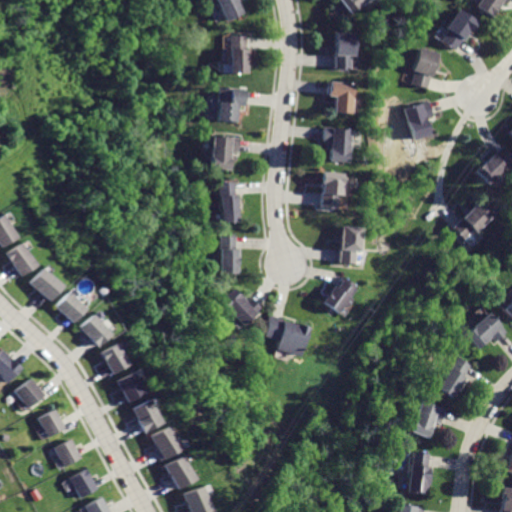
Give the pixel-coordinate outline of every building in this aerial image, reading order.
[(210,0),(222,23),(242,14),(235,0),(210,0)] [(336,0),(347,13),(363,0),(336,0)] [(474,0),(472,3),(488,16),(496,5),(501,8),(506,0),(474,0)] [(457,9),(434,41),(452,53),(475,22),(457,9)] [(333,30),(330,65),(351,67),(353,32),(333,30)] [(228,33),(225,71),(246,73),(249,35),(228,33)] [(414,47),(404,83),(425,89),(435,52),(414,47)] [(325,80),(324,95),(330,96),(329,111),(350,113),(353,82),(325,80)] [(219,85),(215,118),(234,120),(236,107),(243,108),(245,89),(219,85)] [(399,105),(409,141),(431,135),(426,119),(433,117),(427,97),(399,105)] [(323,123),(321,143),(325,144),(324,160),(348,162),(352,127),(323,123)] [(213,131),(208,167),(229,169),(231,152),(238,153),(241,135),(213,131)] [(511,157),(501,144),(474,167),(489,183),(511,163),(511,157)] [(319,169),(316,205),(330,206),(330,199),(337,199),(339,171),(319,169)] [(215,182),(216,223),(236,222),(234,181),(215,182)] [(475,202),(452,220),(444,226),(457,243),(489,220),(475,202)] [(0,218),(0,244),(10,240),(0,218)] [(337,224),(333,262),(353,264),(357,225),(337,224)] [(219,232),(215,270),(235,272),(239,234),(219,232)] [(0,252),(0,257),(12,277),(29,267),(16,244),(0,252)] [(36,266),(23,282),(46,301),(60,284),(36,266)] [(340,275),(319,301),(337,315),(357,290),(340,275)] [(62,290),(48,307),(68,323),(81,305),(62,290)] [(238,290),(221,305),(243,328),(263,310),(249,296),(246,299),(238,290)] [(511,292),(498,306),(511,320),(511,292)] [(487,309),(460,332),(474,349),(488,337),(493,342),(506,331),(487,309)] [(268,311),(260,333),(274,337),(270,348),(298,358),(309,324),(268,311)] [(87,313),(71,326),(88,348),(104,335),(87,313)] [(110,343),(93,353),(106,375),(123,366),(110,343)] [(0,348),(0,377),(7,383),(21,366),(0,348)] [(453,356),(435,385),(452,396),(470,367),(453,356)] [(109,379),(121,402),(139,393),(127,370),(109,379)] [(29,378),(12,390),(26,410),(43,397),(29,378)] [(125,408),(138,433),(157,423),(144,398),(125,408)] [(418,401),(409,433),(429,439),(433,425),(438,427),(444,408),(418,401)] [(50,405),(34,415),(47,438),(64,429),(50,405)] [(161,427),(142,438),(157,462),(176,450),(161,427)] [(68,438),(50,447),(63,470),(80,461),(68,438)] [(511,445),(503,469),(511,472),(511,445)] [(408,451),(402,488),(426,491),(432,454),(408,451)] [(178,455),(160,466),(175,490),(193,479),(178,455)] [(85,469),(68,480),(82,501),(98,490),(85,469)] [(177,494),(183,511),(205,511),(208,511),(197,486),(177,494)] [(511,511),(511,488),(500,488),(497,511),(511,511)] [(86,508),(88,511),(112,511),(102,497),(86,508)]
